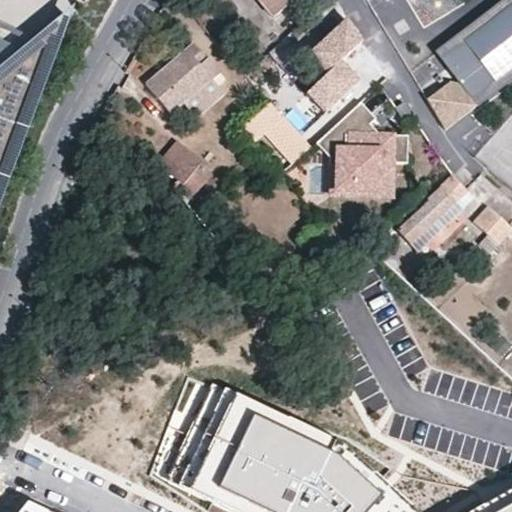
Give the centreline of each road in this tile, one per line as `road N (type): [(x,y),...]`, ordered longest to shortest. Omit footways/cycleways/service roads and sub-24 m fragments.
road 1 (residential): [(136,0),(60,145),(0,334)]
road 2 (residential): [(119,511),(0,459)]
